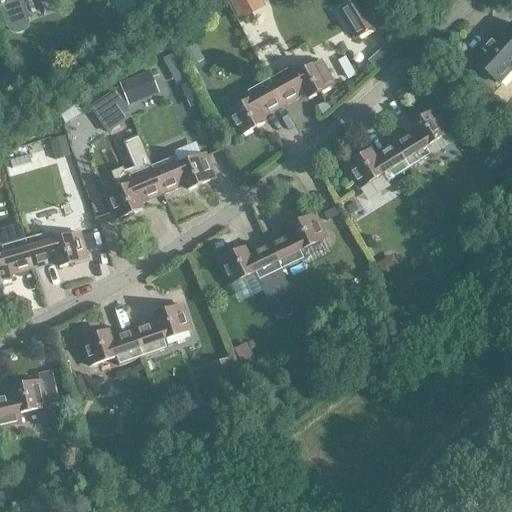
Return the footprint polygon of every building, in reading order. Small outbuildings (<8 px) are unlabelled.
[(0,0),(0,9),(6,27),(7,27),(8,28),(9,29),(10,30),(12,31),(13,32),(15,33),(16,33),(18,33),(19,33),(21,32),(22,32),(24,31),(25,30),(26,29),(27,27),(27,26),(28,25),(28,23),(28,21),(28,20),(29,19),(22,0),(0,0)] [(256,0),(230,0),(225,4),(240,29),(265,14),(256,0)] [(360,2),(340,13),(355,41),(375,30),(360,2)] [(511,26),(500,39),(494,34),(486,43),(488,44),(473,60),(495,80),(494,81),(499,86),(511,72),(511,26)] [(194,44),(183,51),(188,62),(200,55),(194,44)] [(175,53),(164,58),(170,71),(181,65),(175,53)] [(292,67),(269,79),(284,106),(305,94),(308,100),(333,86),(320,62),(296,75),(292,67)] [(151,70),(120,83),(129,106),(155,95),(153,90),(158,87),(151,70)] [(284,106),(269,79),(246,92),(251,101),(227,114),(239,137),(265,123),(262,118),(284,106)] [(119,91),(91,111),(108,136),(131,120),(119,91)] [(325,103),(318,107),(323,117),(332,110),(325,103)] [(79,105),(74,108),(79,117),(84,114),(79,105)] [(415,131),(394,144),(410,169),(432,156),(427,148),(451,133),(436,110),(412,126),(415,131)] [(154,130),(139,136),(163,194),(186,185),(188,191),(215,180),(204,155),(179,165),(175,157),(167,160),(154,130)] [(65,136),(49,141),(55,160),(71,155),(65,136)] [(163,194),(139,136),(124,142),(137,173),(128,177),(116,182),(120,190),(105,196),(116,221),(142,210),(140,204),(163,194)] [(370,152),(345,167),(360,190),(367,200),(390,186),(388,183),(410,169),(394,144),(373,157),(370,152)] [(337,208),(323,215),(327,222),(341,215),(337,208)] [(292,234),(269,244),(282,271),(305,260),(301,252),(326,240),(315,215),(289,228),(292,234)] [(0,245),(3,256),(0,257),(0,284),(12,282),(10,275),(34,268),(26,240),(22,225),(0,231),(0,245)] [(50,233),(26,240),(34,268),(58,262),(59,268),(87,260),(80,234),(53,242),(50,233)] [(244,249),(218,262),(230,286),(255,274),(277,321),(301,309),(282,271),(269,244),(247,255),(244,249)] [(393,257),(378,266),(384,276),(399,267),(393,257)] [(157,322),(132,331),(142,359),(168,350),(165,341),(191,332),(182,306),(155,316),(157,322)] [(142,359),(132,331),(110,338),(108,332),(81,342),(90,367),(116,358),(119,367),(142,359)] [(247,344),(235,351),(245,370),(258,364),(247,344)] [(229,360),(209,367),(217,389),(237,382),(229,360)] [(82,377),(70,381),(76,398),(88,394),(82,377)] [(14,395),(0,397),(0,428),(21,424),(19,414),(60,405),(54,379),(12,389),(14,395)] [(4,490),(0,491),(0,511),(9,510),(4,490)]
